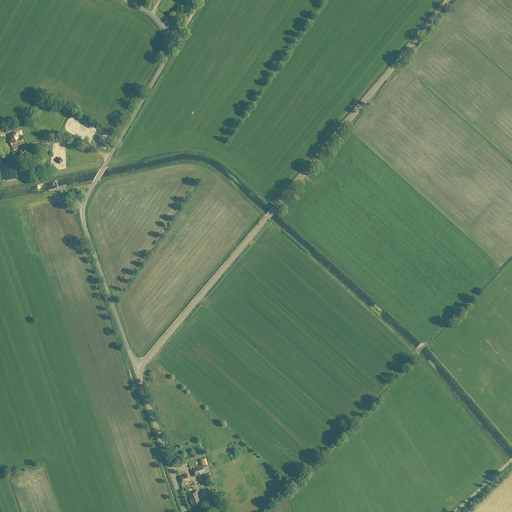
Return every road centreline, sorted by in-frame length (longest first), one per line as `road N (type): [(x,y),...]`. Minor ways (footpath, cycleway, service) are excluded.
road 1 (unclassified): [(136,369),(450,0)]
road 2 (unclassified): [(136,369),(81,215),(167,49),(159,23),(123,0)]
road 3 (unclassified): [(185,511),(136,369)]
